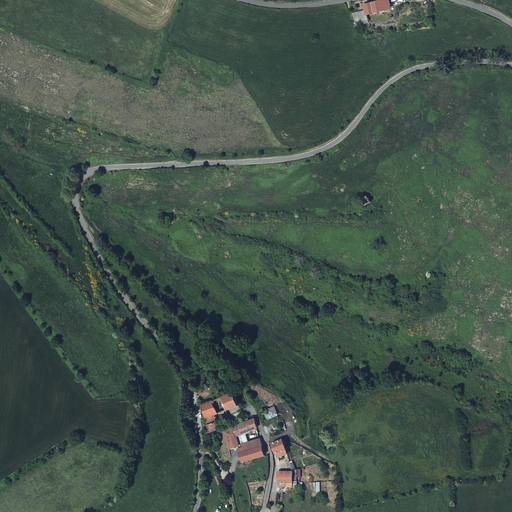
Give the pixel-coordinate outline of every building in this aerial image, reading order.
[(354,10),(357,23),(369,20),(367,12),(391,7),(389,0),(381,0),(366,4),(366,7),(354,10)] [(372,202),(368,195),(361,199),(365,206),(372,202)] [(207,418),(208,432),(218,431),(216,414),(238,404),(232,391),(202,405),(207,418)] [(228,437),(234,436),(256,426),(253,418),(248,420),(243,422),(232,428),(225,430),(228,437)] [(225,430),(224,430),(230,448),(237,445),(234,436),(228,437),(225,430)] [(218,431),(208,432),(208,449),(228,448),(227,443),(225,444),(225,438),(219,439),(218,431)] [(237,445),(239,450),(243,461),(265,454),(260,438),(237,445)] [(272,444),(276,457),(288,453),(284,440),(272,444)] [(301,471),(296,471),(294,471),(279,472),(280,482),(287,482),(287,485),(299,485),(301,471)] [(281,489),(287,485),(287,482),(280,482),(279,488),(279,490),(281,489)]
